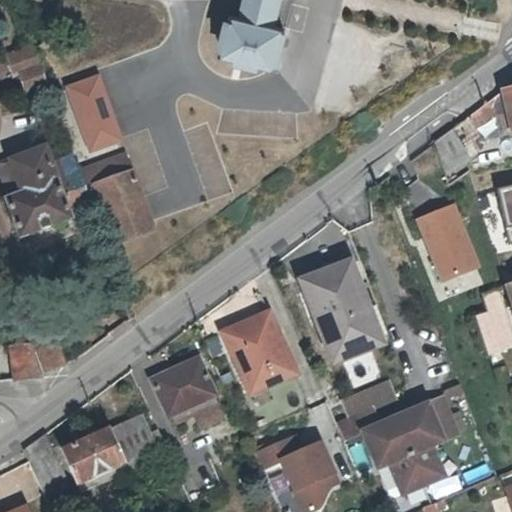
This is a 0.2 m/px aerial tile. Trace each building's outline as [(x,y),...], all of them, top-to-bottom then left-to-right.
[(245,0),(242,18),(232,16),(222,54),(273,67),(283,29),(272,26),(279,0),(245,0)] [(47,83),(35,52),(13,60),(24,91),(47,83)] [(99,74),(64,87),(89,152),(124,139),(99,74)] [(511,90),(496,94),(500,114),(505,139),(511,137),(511,90)] [(473,132),(500,114),(496,94),(466,120),(473,132)] [(469,160),(451,131),(433,145),(444,177),(469,160)] [(57,181),(51,165),(45,148),(11,161),(23,193),(57,181)] [(79,171),(86,190),(96,186),(133,173),(126,154),(79,171)] [(94,211),(86,190),(79,171),(74,156),(51,165),(57,181),(23,193),(15,196),(8,199),(21,237),(94,211)] [(23,193),(11,161),(4,164),(15,196),(23,193)] [(133,173),(96,186),(117,243),(153,229),(133,173)] [(449,210),(413,223),(438,285),(473,272),(449,210)] [(299,284),(321,338),(328,336),(336,356),(377,340),(347,266),(299,284)] [(511,346),(493,289),(481,292),(487,311),(474,316),(487,355),(511,346)] [(289,375),(264,318),(219,338),(244,395),(289,375)] [(27,331),(33,347),(44,376),(63,366),(52,335),(38,328),(27,331)] [(15,379),(44,376),(33,347),(11,349),(15,379)] [(214,395),(198,358),(152,377),(167,414),(172,412),(214,395)] [(501,393),(510,390),(506,375),(496,379),(501,393)] [(370,409),(395,398),(388,382),(363,393),(370,409)] [(443,393),(445,398),(461,391),(459,386),(443,393)] [(348,418),(370,409),(363,393),(341,402),(348,418)] [(214,395),(172,412),(175,419),(194,412),(199,424),(222,415),(214,395)] [(337,427),(343,442),(363,434),(377,468),(388,463),(402,495),(443,476),(430,445),(457,434),(441,399),(378,426),(371,412),(337,427)] [(125,463),(126,463),(158,449),(144,415),(111,430),(110,430),(125,463)] [(96,431),(89,434),(91,439),(64,451),(78,484),(125,463),(110,430),(97,436),(96,431)] [(72,486),(48,431),(24,449),(46,497),(72,486)] [(62,445),(64,451),(91,439),(89,434),(62,445)] [(294,435),(253,452),(260,468),(280,459),(301,511),(302,511),(317,506),(327,486),(335,482),(319,442),(300,450),(294,435)] [(126,463),(129,471),(161,456),(158,449),(126,463)] [(125,463),(78,484),(82,492),(129,471),(126,463),(125,463)] [(388,463),(377,468),(389,496),(394,498),(402,495),(388,463)] [(272,495),(286,490),(279,472),(266,477),(272,495)] [(434,511),(431,502),(420,508),(421,511),(434,511)]
